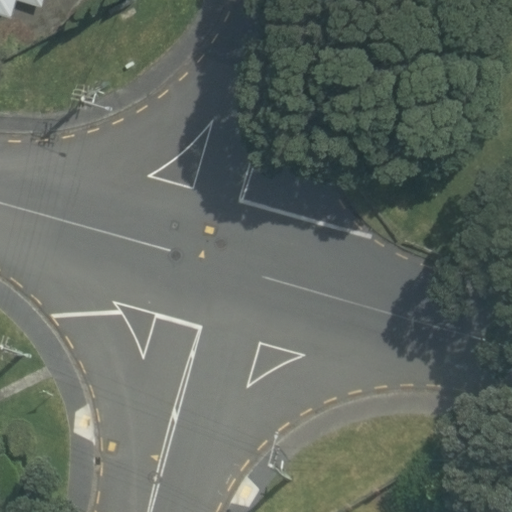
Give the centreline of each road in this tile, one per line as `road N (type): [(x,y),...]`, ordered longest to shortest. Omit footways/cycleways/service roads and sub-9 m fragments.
road 1 (residential): [(221,264),(511,347)]
road 2 (residential): [(299,0),(221,264)]
road 3 (residential): [(151,511),(221,264)]
road 4 (residential): [(0,202),(221,264)]
